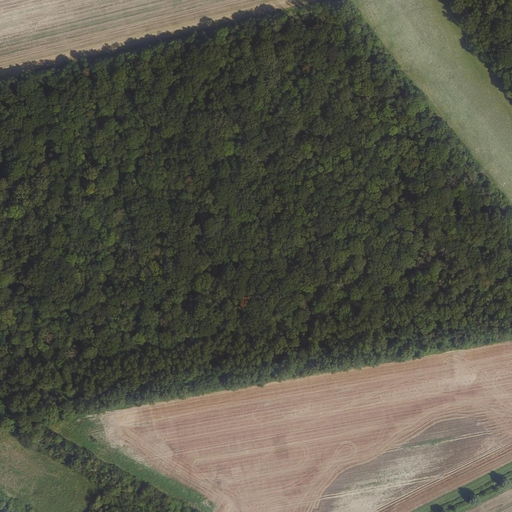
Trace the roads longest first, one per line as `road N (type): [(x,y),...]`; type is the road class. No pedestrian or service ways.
road 1 (track): [(511,308),(0,396)]
road 2 (track): [(328,0),(0,82)]
